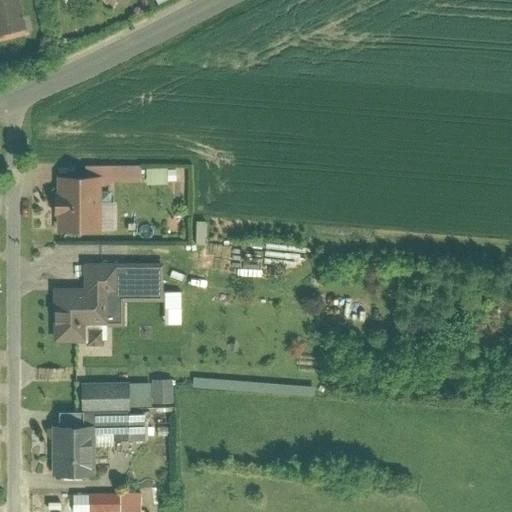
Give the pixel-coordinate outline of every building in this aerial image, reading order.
[(0,0),(0,20),(1,24),(34,18),(31,0),(0,0)] [(140,180),(140,164),(97,165),(97,173),(98,181),(140,180)] [(151,167),(151,180),(171,180),(171,167),(151,167)] [(97,173),(56,174),(56,194),(49,194),(50,210),(56,210),(57,227),(98,227),(98,201),(98,181),(97,173)] [(115,227),(115,201),(98,201),(98,227),(115,227)] [(82,285),(51,286),(52,341),(104,340),(104,323),(122,323),(121,298),(160,297),(160,260),(82,261),(82,285)] [(170,401),(170,378),(150,378),(150,382),(150,402),(170,401)] [(128,382),(79,383),(80,406),(128,405),(128,402),(128,382)] [(128,402),(150,402),(150,382),(128,382),(128,402)] [(143,437),(142,411),(92,411),(92,422),(92,437),(143,437)] [(92,422),(50,422),(50,472),(93,472),(92,437),(92,422)] [(118,490),(89,491),(89,510),(118,510),(118,490)] [(142,490),(121,490),(121,511),(122,511),(142,511),(142,490)]
